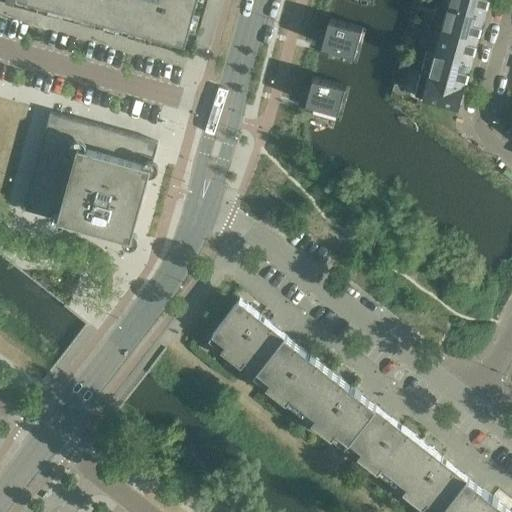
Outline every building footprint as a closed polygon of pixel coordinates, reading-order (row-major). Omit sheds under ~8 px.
[(197,0),(28,0),(186,44),(197,0)] [(485,14),(488,0),(450,0),(449,3),(449,4),(485,14)] [(449,4),(449,3),(442,1),(435,26),(442,28),(443,27),(478,37),(485,14),(449,4)] [(329,18),(322,44),(355,53),(363,27),(329,18)] [(472,60),(478,37),(443,27),(442,28),(436,50),(472,60)] [(466,84),(472,60),(436,50),(429,47),(422,72),(430,74),(466,84)] [(412,62),(406,60),(402,59),(401,65),(411,68),(412,62)] [(409,74),(411,68),(401,65),(399,71),(409,74)] [(459,108),(466,84),(430,74),(423,98),(459,108)] [(313,76),(306,102),(339,111),(346,85),(313,76)] [(132,237),(159,141),(51,112),(24,208),(132,237)] [(286,334),(261,315),(240,298),(213,333),(226,343),(222,348),(242,364),(246,359),(259,368),(286,334)] [(331,369),(311,353),(286,334),(259,368),(271,378),(267,384),(287,399),(292,394),(304,404),(331,369)] [(377,405),(352,386),(331,369),(304,404),(317,414),(313,419),(333,435),(337,429),(350,440),(377,405)] [(422,441),(402,424),(377,405),(350,440),(363,450),(358,455),(378,471),(383,465),(395,475),(422,441)] [(468,476),(443,457),(422,441),(395,475),(408,485),(404,490),(424,506),(428,501),(441,511),(468,476)] [(511,511),(511,510),(493,495),(468,476),(441,511),(442,511),(511,511)]
